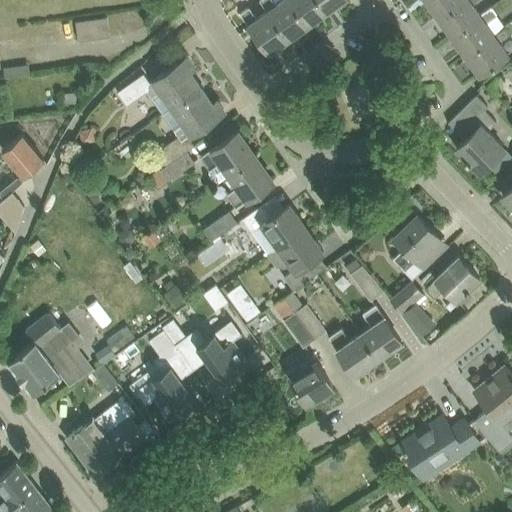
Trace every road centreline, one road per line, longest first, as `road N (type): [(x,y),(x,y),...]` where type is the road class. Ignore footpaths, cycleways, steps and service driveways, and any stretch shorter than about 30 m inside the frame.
road 1 (residential): [(182,511),(380,400),(511,296)]
road 2 (unclassified): [(414,160),(460,95),(391,0)]
road 3 (residential): [(414,160),(308,149),(258,91)]
road 4 (unclassified): [(387,0),(258,91)]
road 5 (tertiary): [(90,511),(0,397)]
road 6 (residential): [(511,254),(414,160)]
